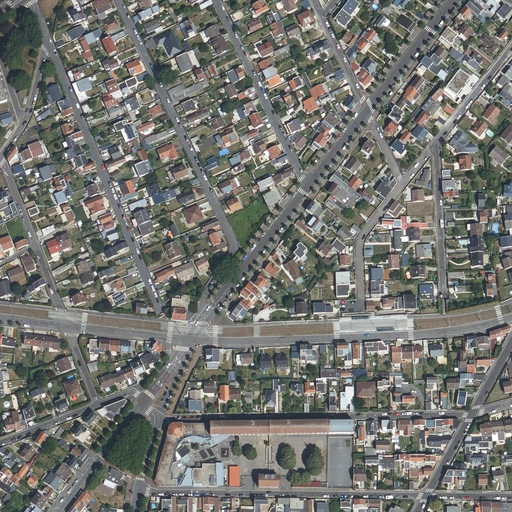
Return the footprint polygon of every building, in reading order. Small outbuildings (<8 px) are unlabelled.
[(98,0),(93,2),(95,6),(99,14),(97,15),(100,20),(109,16),(107,11),(112,8),(108,0),(98,0)] [(149,0),(143,0),(138,2),(143,13),(151,10),(153,8),(149,0)] [(291,0),(285,0),(282,2),(288,14),(296,9),(291,0)] [(311,7),(307,0),(302,3),(305,10),(311,7)] [(350,17),(359,5),(352,0),(349,0),(342,11),(350,17)] [(397,0),(393,5),(397,8),(399,6),(403,0),(397,0)] [(409,1),(407,0),(403,0),(399,6),(403,9),(409,1)] [(482,9),(472,0),(471,0),(465,7),(471,12),(477,17),(479,15),(483,10),(482,9)] [(472,0),(482,9),(483,8),(486,4),(489,0),(472,0)] [(491,0),(489,0),(486,4),(495,13),(500,7),(491,0)] [(262,1),(253,5),(256,10),(255,10),(257,15),(267,11),(262,1)] [(91,4),(80,9),(82,12),(95,6),(93,2),(91,4)] [(385,14),(391,7),(390,6),(388,4),(384,9),(381,11),(385,14)] [(492,16),(495,13),(486,4),(483,8),(492,16)] [(471,12),(465,7),(460,13),(466,18),(471,12)] [(511,9),(500,22),(497,25),(501,29),(504,26),(511,17),(511,9)] [(85,18),(83,15),(78,17),(75,10),(70,13),(75,23),(80,21),(85,18)] [(151,10),(143,13),(138,16),(141,20),(153,14),(151,10)] [(344,28),(352,19),(350,17),(342,11),(335,19),(337,21),(336,22),(344,28)] [(179,23),(176,17),(174,13),(174,12),(171,13),(176,24),(179,23)] [(309,12),(297,18),(302,28),(314,22),(309,12)] [(416,16),(422,21),(425,17),(419,13),(416,16)] [(485,20),(479,15),(477,17),(485,25),(488,22),(487,22),(485,20)] [(270,16),(265,18),(269,26),(274,24),(270,16)] [(375,20),(376,19),(372,16),(363,27),(366,29),(369,26),(370,26),(371,24),(375,20)] [(397,23),(409,33),(412,31),(415,26),(411,23),(409,21),(402,16),(397,23)] [(378,22),(374,27),(379,30),(386,21),(381,18),(378,22)] [(115,19),(103,24),(107,32),(118,27),(115,19)] [(190,27),(193,25),(190,20),(183,24),(185,29),(190,26),(190,27)] [(159,27),(155,21),(144,26),(147,33),(154,29),(159,27)] [(259,21),(249,26),(252,33),(262,28),(259,21)] [(277,24),(270,27),(277,41),(279,40),(278,37),(282,35),(277,24)] [(296,25),(285,30),(289,39),(296,35),(297,37),(300,35),(296,25)] [(474,32),(465,25),(459,32),(467,39),(474,32)] [(68,33),(72,42),(86,35),(81,26),(68,33)] [(188,36),(189,38),(194,36),(190,27),(190,26),(185,29),(188,36)] [(215,26),(207,30),(212,40),(220,36),(215,26)] [(485,27),(482,30),(485,32),(490,36),(492,33),(485,27)] [(376,34),(368,28),(367,30),(370,33),(368,35),(365,32),(361,37),(368,42),(369,43),(372,40),(376,34)] [(457,36),(448,28),(441,37),(452,45),(453,43),(455,41),(454,40),(455,38),(457,36)] [(127,36),(125,31),(110,38),(112,43),(127,36)] [(508,34),(507,33),(504,31),(500,36),(498,35),(496,37),(502,42),(504,39),(506,37),(508,34)] [(181,52),(171,32),(154,40),(157,46),(163,44),(167,52),(169,51),(171,57),(181,52)] [(354,38),(351,35),(348,33),(342,41),(347,44),(346,45),(349,47),(350,48),(357,40),(354,38)] [(87,44),(95,40),(92,34),(89,35),(88,35),(88,36),(84,38),(87,44)] [(376,44),(381,38),(376,34),(372,40),(376,44)] [(196,40),(189,43),(190,45),(193,51),(208,43),(208,42),(205,36),(196,40)] [(229,51),(222,36),(211,42),(218,56),(229,51)] [(486,36),(480,43),(490,51),(489,53),(493,57),(500,48),(486,36)] [(368,42),(361,37),(353,47),(357,50),(360,52),(368,42)] [(84,38),(79,40),(85,53),(82,54),(84,60),(92,56),(87,44),(84,38)] [(112,43),(110,38),(109,38),(102,42),(108,56),(116,52),(112,43)] [(327,40),(311,49),(312,52),(310,53),(313,57),(317,55),(331,48),(327,40)] [(477,46),(471,41),(468,44),(470,46),(474,49),(477,46)] [(258,49),(263,58),(273,53),(274,53),(269,43),(258,49)] [(393,43),(391,46),(398,51),(400,49),(393,43)] [(193,51),(190,45),(184,47),(187,53),(193,51)] [(274,53),(273,53),(275,57),(289,50),(288,46),(284,48),(274,53)] [(352,49),(346,56),(348,61),(357,50),(353,47),(352,49)] [(442,62),(449,54),(440,48),(434,55),(441,61),(442,62)] [(449,54),(454,58),(458,52),(453,48),(449,54)] [(360,52),(357,50),(348,61),(350,65),(353,62),(360,52)] [(391,61),(394,57),(384,50),(382,53),(391,61)] [(454,58),(459,62),(461,59),(463,56),(458,52),(454,58)] [(179,57),(177,58),(179,63),(189,59),(186,54),(179,57)] [(471,59),(467,56),(464,54),(463,56),(461,59),(475,71),(479,66),(471,59)] [(474,54),(471,59),(479,66),(483,61),(474,54)] [(441,61),(434,55),(429,61),(437,67),(441,61)] [(444,81),(448,75),(446,74),(444,73),(437,67),(429,61),(425,57),(421,63),(444,81)] [(183,68),(189,65),(191,65),(189,59),(179,63),(181,68),(183,68)] [(113,67),(114,70),(120,68),(116,60),(111,62),(113,67)] [(370,76),(377,66),(369,60),(362,69),(370,76)] [(143,72),(137,61),(132,63),(137,73),(137,74),(143,72)] [(263,72),(270,69),(267,61),(259,65),(263,72)] [(350,65),(354,73),(360,67),(353,62),(350,65)] [(137,73),(132,63),(129,65),(127,65),(132,75),(137,73)] [(209,71),(213,80),(217,78),(211,64),(206,66),(209,71)] [(327,64),(322,66),(325,71),(328,77),(332,75),(327,64)] [(206,66),(201,68),(202,70),(204,75),(207,81),(208,82),(210,81),(205,73),(209,71),(206,66)] [(473,74),(463,66),(459,72),(442,93),(452,101),(473,74)] [(273,67),(270,69),(263,72),(267,81),(268,81),(277,77),(273,67)] [(74,70),(72,71),(67,73),(70,79),(74,77),(76,81),(81,79),(79,72),(77,69),(74,70)] [(239,81),(245,78),(240,69),(235,72),(239,81)] [(112,71),(111,71),(115,80),(117,85),(119,84),(120,84),(114,70),(112,71)] [(204,80),(202,76),(199,71),(195,72),(195,74),(197,78),(199,82),(204,80)] [(235,72),(228,75),(233,84),(239,81),(235,72)] [(365,87),(372,79),(363,72),(357,78),(360,83),(365,87)] [(343,74),(333,79),(335,83),(345,78),(343,74)] [(281,83),(278,76),(277,77),(268,81),(271,87),(281,83)] [(303,86),(299,77),(293,80),(293,81),(295,81),(297,85),(295,85),(297,89),(303,86)] [(425,82),(418,77),(410,87),(412,88),(417,92),(425,82)] [(503,77),(498,84),(499,84),(504,89),(508,83),(509,82),(503,77)] [(85,92),(92,89),(88,78),(77,83),(72,85),(75,91),(77,96),(81,94),(85,92)] [(293,91),(297,89),(295,85),(293,81),(289,83),(290,86),(291,88),(293,91)] [(110,82),(106,84),(107,87),(108,88),(109,93),(114,91),(112,86),(110,82)] [(176,101),(204,88),(202,83),(186,90),(182,92),(179,93),(176,94),(174,95),(173,96),(176,101)] [(511,95),(511,89),(511,88),(511,87),(511,85),(508,83),(504,89),(499,84),(497,86),(503,91),(511,97),(511,95)] [(54,103),(64,98),(57,84),(48,88),(54,103)] [(120,86),(121,89),(124,94),(124,95),(129,93),(125,84),(120,86)] [(233,84),(224,88),(230,99),(238,95),(233,84)] [(320,96),(319,97),(320,99),(327,96),(325,93),(321,85),(316,87),(320,96)] [(320,96),(316,87),(310,91),(312,95),(313,95),(314,99),(319,97),(320,96)] [(256,93),(253,88),(240,94),(241,96),(242,100),(256,93)] [(334,97),(345,91),(343,88),(332,94),(334,97)] [(417,92),(412,88),(408,93),(404,98),(408,101),(410,102),(412,99),(417,93),(417,92)] [(438,90),(431,99),(435,102),(442,94),(438,90)] [(110,95),(108,96),(108,98),(112,96),(114,100),(122,97),(121,95),(120,91),(117,92),(115,93),(110,95)] [(511,98),(511,97),(503,91),(499,95),(511,105),(511,98)] [(87,98),(85,92),(81,94),(77,96),(79,102),(87,98)] [(137,93),(135,94),(141,108),(145,106),(144,105),(142,106),(137,93)] [(141,108),(135,94),(123,99),(124,102),(124,103),(129,113),(141,108)] [(320,99),(319,100),(321,104),(321,105),(331,100),(329,95),(327,96),(320,99)] [(112,107),(116,105),(114,101),(114,100),(112,96),(108,98),(103,100),(107,109),(112,107)] [(278,97),(271,100),(272,104),(277,102),(283,99),(281,96),(278,97)] [(289,96),(283,99),(285,103),(286,103),(287,104),(289,108),(293,106),(292,103),(291,101),(289,96)] [(351,112),(358,104),(351,98),(348,101),(346,99),(344,102),(346,104),(344,107),(351,112)] [(408,101),(404,98),(399,104),(403,107),(408,101)] [(72,108),(68,99),(63,101),(65,106),(61,108),(63,112),(72,108)] [(312,99),(303,103),(309,113),(317,109),(312,99)] [(441,108),(429,99),(428,101),(422,109),(433,118),(441,108)] [(192,101),(192,100),(181,105),(184,110),(186,114),(192,111),(192,113),(197,111),(196,109),(194,106),(192,101)] [(252,102),(244,107),(246,111),(243,112),(246,117),(248,116),(249,117),(249,118),(257,114),(252,102)] [(116,105),(112,107),(113,109),(114,109),(113,110),(114,110),(120,108),(120,109),(123,108),(126,115),(129,114),(129,113),(124,103),(116,106),(116,105)] [(89,104),(81,107),(84,115),(93,111),(89,104)] [(491,124),(500,112),(492,105),(482,117),(491,124)] [(159,110),(160,110),(159,106),(152,109),(153,113),(151,114),(153,117),(161,114),(159,110)] [(447,106),(443,110),(451,116),(454,112),(447,106)] [(113,109),(112,107),(107,109),(107,110),(111,118),(122,113),(120,109),(120,108),(114,110),(113,110),(113,109)] [(396,108),(395,107),(391,111),(392,112),(388,117),(397,124),(402,119),(400,118),(404,114),(400,111),(396,108)] [(51,112),(48,108),(43,112),(39,115),(42,119),(51,112)] [(73,113),(72,108),(63,112),(61,113),(64,117),(64,118),(73,113)] [(414,118),(420,111),(417,108),(409,118),(412,120),(414,118)] [(129,114),(133,122),(137,121),(133,112),(129,114)] [(204,112),(188,120),(190,124),(203,118),(202,116),(205,114),(204,112)] [(424,112),(417,121),(415,123),(419,126),(420,127),(425,120),(426,119),(427,120),(430,117),(424,112)] [(10,114),(0,117),(0,119),(2,126),(13,123),(10,114)] [(263,126),(257,114),(249,118),(255,130),(263,126)] [(324,121),(333,128),(338,121),(329,114),(326,117),(324,121)] [(38,123),(44,121),(42,119),(39,115),(35,117),(38,123)] [(440,117),(437,121),(443,126),(446,122),(440,117)] [(215,120),(210,122),(211,124),(212,123),(216,130),(223,127),(220,120),(216,121),(215,120)] [(479,137),(488,126),(479,120),(476,123),(477,123),(471,131),(479,137)] [(443,126),(437,121),(434,125),(440,130),(443,126)] [(154,127),(152,122),(136,128),(137,129),(138,133),(140,133),(154,127)] [(130,128),(134,126),(132,123),(124,126),(122,123),(114,126),(117,133),(121,131),(125,130),(130,128)] [(296,132),(294,127),(292,123),(292,124),(287,126),(291,135),(296,132)] [(387,127),(384,132),(391,137),(397,130),(399,127),(393,123),(388,128),(387,127)] [(70,129),(68,124),(61,127),(65,137),(70,134),(71,134),(70,129)] [(322,132),(320,135),(321,136),(325,138),(328,133),(331,130),(323,124),(319,130),(322,132)] [(235,129),(233,125),(219,132),(220,136),(232,130),(235,129)] [(511,126),(509,125),(499,137),(510,146),(511,144),(511,126)] [(419,126),(411,136),(418,141),(419,142),(424,136),(425,138),(429,133),(420,127),(419,126)] [(130,128),(125,130),(126,132),(130,141),(132,140),(135,139),(131,130),(130,128)] [(130,141),(126,132),(125,130),(121,131),(126,143),(129,142),(130,141)] [(237,141),(232,130),(220,136),(223,142),(227,140),(230,139),(232,143),(237,141)] [(253,137),(256,144),(261,141),(262,141),(257,130),(247,134),(250,139),(253,137)] [(411,136),(404,130),(402,134),(401,135),(403,136),(400,140),(404,144),(405,144),(407,141),(408,140),(414,145),(418,141),(411,136)] [(169,135),(167,131),(155,136),(154,136),(156,140),(169,135)] [(473,147),(473,144),(469,145),(468,143),(464,140),(466,137),(459,131),(449,144),(456,150),(456,154),(469,153),(477,153),(476,147),(473,147)] [(83,137),(81,132),(76,134),(71,136),(73,141),(83,137)] [(321,136),(320,135),(317,132),(312,139),(315,141),(314,143),(315,143),(321,136)] [(299,133),(288,138),(291,144),(294,143),(301,149),(305,145),(304,144),(307,141),(301,135),(300,136),(299,133)] [(247,134),(240,138),(242,143),(250,139),(247,134)] [(155,135),(140,141),(142,146),(148,144),(156,140),(154,136),(155,136),(155,135)] [(66,139),(65,139),(70,150),(72,149),(76,147),(75,144),(73,141),(71,136),(66,139)] [(322,149),(328,141),(325,138),(321,136),(315,143),(321,148),(322,149)] [(193,145),(200,142),(198,137),(191,141),(193,145)] [(135,139),(132,140),(133,143),(136,151),(140,149),(138,143),(136,139),(135,139)] [(396,142),(391,148),(401,156),(405,151),(402,148),(404,146),(403,145),(399,142),(398,141),(397,140),(396,142)] [(256,144),(251,146),(256,155),(266,150),(261,141),(256,144)] [(315,141),(312,145),(318,150),(319,148),(320,149),(321,148),(315,143),(314,143),(315,141)] [(368,141),(362,150),(369,155),(375,146),(368,141)] [(40,153),(36,143),(28,146),(29,150),(33,158),(38,156),(37,154),(40,153)] [(148,144),(142,146),(144,150),(145,153),(148,151),(150,150),(148,144)] [(17,151),(15,145),(8,154),(8,159),(9,163),(14,157),(17,152),(17,151)] [(102,153),(113,148),(112,145),(100,149),(102,153)] [(172,145),(157,152),(161,160),(167,157),(169,161),(177,158),(172,145)] [(276,146),(267,151),(272,161),(276,159),(281,156),(276,146)] [(495,147),(488,156),(500,165),(507,156),(495,147)] [(25,162),(33,159),(33,158),(29,150),(29,151),(27,151),(22,153),(22,154),(25,162)] [(145,153),(144,150),(137,153),(141,163),(143,163),(148,161),(147,157),(145,153)] [(247,154),(246,152),(243,154),(238,156),(241,162),(249,158),(247,154)] [(288,159),(285,154),(281,156),(276,159),(278,163),(278,164),(282,162),(284,161),(288,159)] [(88,165),(84,155),(74,159),(78,169),(84,167),(88,165)] [(470,171),(469,157),(458,158),(459,165),(460,165),(460,171),(470,171)] [(124,163),(122,158),(113,162),(115,167),(124,163)] [(361,165),(354,160),(347,169),(354,175),(361,165)] [(146,170),(151,168),(148,161),(143,163),(146,170)] [(115,167),(113,162),(105,165),(107,170),(115,167)] [(96,168),(94,163),(88,165),(84,167),(86,171),(91,169),(91,170),(96,168)] [(146,170),(143,163),(141,163),(134,166),(139,178),(148,174),(146,170)] [(216,163),(204,168),(206,172),(217,167),(216,163)] [(16,176),(21,174),(23,173),(22,168),(21,165),(13,168),(16,176)] [(236,174),(245,170),(242,165),(234,169),(236,174)] [(183,167),(171,172),(176,182),(188,176),(183,167)] [(47,177),(43,179),(44,182),(53,179),(48,168),(44,170),(47,177)] [(294,173),(292,168),(284,171),(285,174),(284,174),(284,173),(280,175),(281,175),(281,176),(283,180),(287,178),(291,176),(291,175),(294,173)] [(418,182),(416,186),(423,188),(426,188),(427,185),(430,173),(425,172),(422,183),(418,182)] [(275,185),(282,181),(279,176),(278,175),(271,179),(274,183),(275,185)] [(338,178),(334,175),(329,181),(334,185),(340,190),(343,193),(348,187),(348,186),(338,178)] [(67,187),(62,176),(59,177),(54,179),(57,186),(59,191),(63,189),(65,188),(67,187)] [(340,176),(338,178),(348,186),(350,184),(340,176)] [(271,178),(257,185),(259,189),(260,190),(266,187),(274,183),(271,179),(271,178)] [(350,184),(348,186),(348,187),(355,192),(362,183),(356,178),(351,184),(350,184)] [(397,184),(395,179),(391,183),(389,186),(393,189),(397,184)] [(231,185),(229,181),(219,186),(223,195),(234,190),(231,185)] [(131,184),(130,182),(121,186),(125,197),(135,193),(131,184)] [(385,199),(392,191),(382,183),(376,192),(380,195),(385,199)] [(450,183),(443,183),(443,194),(454,193),(456,193),(455,183),(450,183)] [(161,193),(161,192),(161,191),(158,184),(149,187),(150,190),(155,188),(158,194),(161,193)] [(100,194),(96,185),(86,189),(90,198),(100,194)] [(340,190),(334,185),(328,193),(331,195),(334,198),(340,190)] [(369,186),(367,185),(359,195),(361,196),(365,191),(369,186)] [(149,187),(146,189),(150,198),(157,195),(158,194),(155,188),(150,190),(149,187)] [(278,203),(273,193),(270,194),(266,187),(260,190),(268,208),(278,203)] [(351,198),(355,192),(348,187),(343,193),(345,194),(351,198)] [(243,192),(241,188),(233,193),(234,197),(243,192)] [(31,192),(30,189),(21,193),(23,197),(32,194),(31,192)] [(177,197),(174,190),(170,191),(169,189),(161,192),(161,193),(162,194),(165,202),(177,197)] [(345,194),(343,193),(340,190),(334,198),(336,199),(345,206),(349,200),(343,196),(345,194)] [(181,204),(195,198),(192,191),(181,195),(178,197),(181,204)] [(365,191),(361,196),(361,197),(373,205),(374,203),(373,202),(375,199),(365,191)] [(9,197),(7,193),(6,192),(0,195),(0,202),(6,199),(9,197)] [(59,205),(67,202),(68,201),(66,197),(64,192),(55,195),(59,205)] [(355,192),(351,198),(357,203),(361,197),(361,196),(359,195),(358,194),(356,193),(355,192)] [(412,192),(413,204),(423,203),(423,192),(412,192)] [(160,204),(165,202),(162,194),(161,193),(158,194),(157,195),(159,200),(160,204)] [(107,195),(95,200),(98,206),(109,201),(107,195)] [(478,195),(479,211),(484,211),(487,211),(486,195),(478,195)] [(8,207),(10,206),(6,199),(0,202),(0,210),(1,212),(4,210),(8,207)] [(91,200),(86,202),(87,204),(90,204),(92,203),(94,208),(98,206),(95,200),(95,199),(91,200)] [(236,199),(227,204),(232,212),(240,208),(236,199)] [(335,205),(337,203),(338,202),(335,200),(333,202),(328,199),(325,204),(332,209),(335,205)] [(346,207),(345,206),(336,199),(335,200),(338,202),(337,203),(344,209),(346,207)] [(349,200),(345,206),(346,207),(347,207),(349,209),(351,211),(355,205),(349,200)] [(141,201),(129,206),(130,210),(142,205),(141,201)] [(318,207),(312,202),(306,211),(312,215),(314,213),(317,208),(318,207)] [(14,203),(10,206),(8,207),(12,216),(13,219),(19,215),(18,213),(14,203)] [(396,204),(395,203),(388,211),(391,213),(392,214),(396,209),(398,206),(396,204)] [(68,206),(66,206),(63,208),(65,214),(67,213),(70,221),(74,219),(70,212),(69,209),(68,206)] [(198,206),(184,212),(189,225),(203,219),(198,206)] [(35,207),(28,210),(30,217),(31,217),(37,214),(38,214),(35,207)] [(318,220),(324,211),(318,207),(317,208),(319,210),(316,214),(314,213),(312,215),(313,216),(315,217),(318,220)] [(399,213),(399,211),(396,209),(392,214),(391,213),(390,214),(395,218),(399,213)] [(147,214),(145,210),(134,215),(138,227),(150,222),(147,214)] [(20,219),(19,215),(13,219),(9,221),(11,225),(20,219)] [(110,216),(110,215),(99,219),(102,225),(112,221),(110,216)] [(316,234),(324,224),(318,220),(315,217),(309,224),(308,223),(305,226),(307,228),(316,234)] [(220,225),(217,220),(202,227),(204,232),(220,225)] [(112,221),(102,225),(104,230),(105,232),(107,230),(114,228),(115,227),(114,225),(112,221)] [(305,226),(298,221),(295,224),(304,232),(307,228),(305,226)] [(155,233),(150,222),(138,227),(143,238),(149,236),(155,233)] [(173,235),(178,233),(175,225),(170,227),(173,235)] [(482,239),(481,225),(470,225),(470,231),(471,239),(482,239)] [(56,230),(54,226),(42,230),(45,236),(56,230)] [(105,232),(104,232),(102,232),(105,238),(106,243),(118,238),(115,230),(108,232),(107,230),(105,232)] [(344,239),(349,233),(345,230),(340,236),(344,239)] [(407,230),(408,243),(420,242),(419,230),(408,230),(407,230)] [(395,249),(396,249),(396,252),(400,251),(400,242),(401,242),(401,232),(390,233),(391,237),(394,237),(395,243),(394,243),(394,245),(395,245),(395,249)] [(221,244),(217,233),(209,236),(211,242),(213,247),(215,247),(221,244)] [(73,248),(67,234),(56,238),(57,241),(62,252),(73,248)] [(151,241),(149,236),(143,238),(142,238),(144,244),(151,241)] [(511,247),(511,236),(500,239),(502,249),(511,247)] [(10,237),(0,240),(0,245),(2,250),(2,251),(14,247),(13,246),(10,237)] [(340,253),(346,247),(337,239),(331,246),(333,248),(334,249),(340,253)] [(483,239),(482,239),(471,239),(471,249),(470,249),(470,250),(470,254),(472,254),(483,253),(483,239)] [(28,246),(26,241),(16,245),(18,250),(28,246)] [(59,253),(62,252),(57,241),(47,245),(51,256),(59,253)] [(331,246),(325,242),(318,251),(326,257),(330,252),(333,248),(331,246)] [(129,248),(127,243),(121,245),(115,248),(117,253),(129,248)] [(175,243),(165,247),(166,251),(165,252),(167,257),(168,256),(170,260),(180,256),(175,243)] [(221,244),(215,247),(217,251),(227,247),(225,243),(221,244)] [(296,257),(299,259),(300,260),(305,255),(304,254),(307,251),(300,244),(299,244),(297,247),(297,248),(298,249),(293,254),(296,257)] [(417,246),(417,258),(431,257),(430,245),(417,246)] [(348,257),(348,247),(346,247),(340,253),(338,255),(340,257),(340,265),(341,267),(350,266),(350,261),(348,261),(348,257)] [(511,252),(500,256),(501,261),(504,271),(511,268),(511,252)] [(472,254),(472,259),(473,259),(473,268),(483,268),(483,253),(472,254)] [(398,256),(389,257),(389,270),(398,270),(398,256)] [(29,257),(21,260),(26,273),(34,270),(29,257)] [(195,264),(199,272),(209,267),(205,258),(195,264)] [(321,260),(327,266),(331,262),(329,260),(328,260),(327,259),(324,258),(321,260)] [(59,270),(67,265),(65,261),(57,266),(59,270)] [(80,276),(89,272),(85,262),(76,266),(80,275),(80,276)] [(293,278),(300,274),(295,264),(294,262),(287,265),(290,271),(293,278)] [(178,280),(194,273),(190,263),(174,270),(175,274),(177,277),(178,280)] [(270,264),(265,271),(274,278),(279,271),(275,268),(276,267),(272,264),(271,265),(270,264)] [(425,278),(424,267),(412,267),(412,279),(425,278)] [(26,279),(22,268),(8,274),(12,284),(26,279)] [(174,270),(173,268),(155,275),(157,280),(155,281),(156,284),(158,283),(163,281),(168,279),(167,277),(171,276),(175,274),(174,270)] [(109,276),(107,271),(98,274),(100,279),(109,276)] [(383,282),(383,271),(371,271),(372,282),(375,282),(379,282),(382,282),(383,282)] [(93,281),(89,272),(80,276),(84,285),(93,281)] [(494,272),(487,272),(488,285),(490,285),(495,285),(496,285),(494,276),(494,275),(494,272)] [(350,285),(349,273),(336,274),(336,286),(348,285),(349,285),(350,285)] [(265,287),(266,286),(269,282),(261,275),(254,285),(264,292),(267,289),(266,288),(265,287)] [(45,285),(43,279),(33,284),(31,286),(27,288),(28,290),(30,293),(45,285)] [(10,293),(12,293),(8,281),(0,284),(0,296),(0,297),(10,293)] [(118,293),(125,290),(123,285),(122,286),(120,282),(113,285),(114,289),(116,288),(118,293)] [(379,282),(375,282),(375,290),(371,291),(371,296),(378,296),(380,296),(379,289),(379,282)] [(256,288),(249,283),(245,290),(248,292),(251,288),(255,290),(256,288)] [(348,285),(336,286),(336,298),(349,297),(348,292),(348,285)] [(487,297),(497,296),(496,285),(495,285),(490,285),(488,285),(487,285),(487,297)] [(419,287),(420,295),(433,294),(433,286),(424,287),(419,287)] [(251,288),(248,292),(255,297),(256,298),(258,295),(260,296),(261,296),(262,294),(260,293),(259,293),(255,290),(251,288)] [(248,292),(245,290),(240,296),(244,299),(246,301),(248,299),(252,301),(255,297),(248,292)] [(118,306),(126,303),(124,300),(124,299),(125,298),(122,293),(114,297),(116,300),(117,302),(116,303),(118,306)] [(86,303),(83,295),(73,299),(76,307),(86,303)] [(180,301),(172,300),(171,310),(173,311),(188,312),(189,297),(181,296),(180,301)] [(416,297),(403,297),(403,298),(404,311),(410,310),(409,308),(416,308),(416,297)] [(395,311),(398,311),(397,299),(387,299),(387,300),(386,301),(383,301),(383,306),(388,305),(388,304),(390,304),(395,304),(395,311)] [(246,310),(248,312),(252,305),(250,303),(247,301),(246,302),(245,301),(244,303),(242,301),(239,305),(246,310)] [(297,304),(297,315),(307,315),(306,304),(297,304)] [(326,308),(325,304),(314,305),(314,315),(326,314),(326,308)] [(146,315),(147,306),(137,305),(136,314),(146,315)] [(246,310),(239,305),(232,314),(237,318),(239,314),(242,316),(246,310)] [(189,322),(195,315),(195,313),(188,312),(173,311),(172,321),(189,322)] [(500,338),(503,337),(503,336),(507,334),(510,333),(511,330),(509,328),(490,334),(490,335),(490,339),(490,346),(490,348),(490,349),(494,349),(494,342),(501,340),(500,338)] [(32,346),(33,337),(24,336),(23,346),(32,346)] [(46,338),(33,337),(32,346),(45,348),(46,338)] [(54,339),(46,338),(45,348),(53,349),(54,342),(54,339)] [(14,348),(15,341),(6,340),(6,339),(5,347),(14,348)] [(98,350),(99,341),(89,340),(88,352),(92,352),(92,349),(98,350)] [(109,342),(99,341),(98,350),(105,350),(109,350),(109,342)] [(119,342),(109,342),(109,350),(109,351),(118,352),(119,342)] [(119,342),(118,352),(129,352),(129,343),(119,342)] [(150,349),(151,350),(152,349),(154,352),(156,351),(158,353),(162,350),(157,343),(153,347),(152,347),(150,349)] [(378,353),(377,343),(372,343),(372,347),(368,348),(366,348),(366,349),(367,353),(371,353),(374,353),(378,353)] [(382,346),(382,343),(377,343),(378,353),(388,352),(388,347),(383,347),(382,346)] [(431,358),(437,357),(442,357),(442,347),(430,348),(431,358)] [(412,359),(412,348),(401,349),(401,358),(401,359),(412,359)] [(421,358),(421,352),(421,348),(412,348),(412,359),(420,358),(421,358)] [(151,350),(148,352),(149,353),(151,354),(158,361),(161,356),(158,353),(156,351),(154,352),(152,349),(151,350)] [(397,358),(401,358),(401,349),(395,349),(392,349),(392,359),(393,359),(393,362),(397,362),(397,358)] [(219,350),(206,351),(206,364),(207,364),(218,363),(219,363),(219,352),(219,350)] [(316,353),(311,353),(312,356),(306,356),(306,361),(316,361),(316,353)] [(158,361),(151,354),(144,357),(145,359),(140,361),(140,362),(144,371),(149,369),(148,365),(158,361)] [(240,356),(240,359),(240,365),(252,364),(252,355),(240,355),(240,356)] [(287,368),(286,357),(281,357),(280,357),(280,356),(275,356),(276,368),(287,368)] [(271,369),(270,358),(265,358),(263,358),(263,357),(259,357),(260,369),(271,369)] [(70,368),(66,358),(53,363),(57,373),(70,368)] [(133,365),(129,366),(130,368),(134,376),(144,372),(144,371),(140,362),(133,365)] [(471,371),(475,371),(475,367),(475,366),(469,366),(467,367),(467,375),(472,375),(471,371)] [(125,380),(134,376),(130,368),(121,372),(122,375),(125,380)] [(116,384),(125,380),(122,375),(113,379),(116,384)] [(112,386),(108,376),(99,379),(103,389),(112,386)] [(475,376),(466,376),(461,376),(460,376),(460,381),(467,381),(467,385),(475,385),(475,381),(475,378),(475,376)] [(80,393),(75,380),(63,384),(68,398),(80,393)] [(402,398),(401,385),(401,380),(395,380),(395,386),(394,387),(393,390),(393,401),(395,401),(395,404),(402,404),(402,398)] [(460,381),(446,381),(447,391),(459,391),(460,381)] [(215,392),(215,382),(205,382),(205,383),(206,390),(206,392),(215,392)] [(503,394),(511,392),(511,387),(511,385),(511,383),(502,385),(503,394)] [(309,384),(305,384),(305,394),(314,394),(314,388),(309,389),(309,384)] [(316,385),(316,394),(320,393),(320,395),(325,395),(325,385),(316,385)] [(374,385),(358,385),(358,396),(370,396),(370,397),(375,397),(374,385)] [(302,386),(291,386),(292,391),(296,391),(296,393),(297,393),(297,395),(303,395),(302,386)] [(229,391),(229,387),(220,387),(220,400),(225,400),(225,401),(229,401),(229,400),(229,391)] [(350,407),(353,407),(353,405),(353,387),(345,387),(346,398),(348,398),(348,405),(350,405),(350,407)] [(44,394),(42,389),(30,394),(32,399),(44,394)] [(201,402),(201,398),(201,391),(190,392),(190,402),(201,402)] [(229,391),(229,400),(241,400),(241,396),(240,394),(240,391),(229,391)] [(276,406),(275,392),(274,392),(266,392),(266,398),(266,402),(266,406),(276,406)] [(467,394),(459,393),(457,406),(463,406),(463,404),(466,404),(467,394)] [(63,402),(54,405),(55,408),(56,407),(57,410),(67,406),(65,401),(63,402)] [(122,402),(112,406),(120,412),(125,405),(122,402)] [(189,412),(201,411),(201,402),(190,402),(189,402),(189,412)] [(26,407),(21,409),(23,414),(25,421),(35,417),(30,406),(26,407)] [(26,425),(25,421),(23,414),(17,416),(19,427),(26,425)] [(98,418),(93,414),(88,420),(86,421),(84,423),(89,428),(98,418)] [(15,429),(13,419),(6,420),(6,423),(5,423),(6,431),(15,429)] [(413,431),(413,421),(404,422),(398,422),(398,425),(398,431),(405,431),(405,436),(411,436),(410,431),(413,431)] [(354,435),(354,422),(329,423),(329,435),(354,435)] [(376,436),(376,422),(369,422),(368,422),(368,436),(376,436)] [(311,435),(311,423),(269,424),(269,436),(311,435)] [(329,435),(329,423),(311,423),(311,435),(329,435)] [(492,435),(505,433),(504,423),(490,424),(492,435)] [(158,487),(177,487),(177,480),(172,480),(172,475),(170,472),(179,439),(182,437),(181,424),(181,431),(173,432),(171,439),(166,437),(164,448),(158,468),(158,469),(154,483),(158,487)] [(171,425),(168,427),(165,437),(166,437),(171,439),(173,432),(181,431),(181,424),(171,425)] [(182,437),(210,436),(210,424),(181,424),(182,437)] [(227,424),(210,424),(210,436),(210,437),(227,436),(227,424)] [(269,424),(227,424),(227,436),(240,436),(269,436),(269,424)] [(81,425),(81,426),(80,427),(74,434),(78,438),(81,435),(82,433),(83,434),(87,430),(81,425)] [(490,443),(493,443),(492,436),(487,437),(485,426),(481,426),(483,437),(485,437),(485,439),(485,443),(490,443)] [(47,436),(42,433),(35,443),(39,446),(43,441),(47,436)] [(177,480),(177,487),(187,469),(187,468),(185,467),(185,468),(184,469),(183,469),(182,470),(180,469),(179,468),(178,467),(178,466),(178,465),(178,464),(179,463),(180,462),(181,462),(180,461),(182,459),(179,455),(180,452),(181,450),(183,448),(183,447),(182,446),(182,444),(183,443),(183,442),(184,441),(186,441),(187,441),(188,441),(188,442),(189,442),(190,442),(191,442),(192,442),(193,441),(194,441),(196,441),(197,442),(198,442),(200,442),(200,443),(201,444),(202,444),(203,445),(204,444),(204,443),(205,443),(206,442),(207,442),(208,442),(208,443),(209,443),(210,443),(210,444),(211,445),(211,446),(211,447),(227,437),(227,436),(210,437),(210,436),(182,437),(179,439),(170,472),(172,475),(172,480),(177,480)] [(449,445),(452,438),(444,438),(434,438),(430,438),(429,447),(441,447),(441,445),(449,445)] [(22,441),(28,445),(31,447),(33,444),(26,439),(22,441)] [(389,443),(376,443),(376,451),(389,451),(389,443)] [(28,462),(36,451),(35,451),(35,450),(31,447),(28,445),(20,456),(28,462)] [(73,451),(71,454),(75,458),(76,458),(81,452),(75,448),(73,451)] [(182,459),(187,456),(191,453),(188,448),(187,449),(186,449),(185,449),(184,448),(183,448),(181,450),(180,452),(179,455),(182,459)] [(76,458),(81,462),(88,453),(83,449),(82,450),(81,452),(76,458)] [(14,456),(7,450),(4,454),(11,460),(14,456)] [(511,455),(502,456),(503,464),(506,464),(511,464),(511,463),(511,455)] [(398,456),(395,456),(395,460),(395,461),(400,461),(404,462),(404,465),(404,470),(410,470),(410,463),(410,456),(401,456),(398,456)] [(488,473),(488,456),(479,456),(479,457),(468,457),(468,464),(471,464),(474,464),(475,464),(482,464),(485,464),(485,473),(488,473)] [(78,466),(81,462),(76,458),(75,458),(71,464),(68,467),(73,470),(76,466),(77,465),(78,466)] [(395,461),(395,460),(382,460),(382,470),(387,470),(394,470),(395,467),(395,461)] [(193,486),(193,487),(217,487),(222,487),(222,477),(226,477),(226,470),(222,470),(222,464),(216,464),(216,465),(202,465),(202,470),(193,470),(193,471),(193,486)] [(67,469),(62,465),(56,473),(55,475),(63,482),(64,482),(71,472),(67,469)] [(24,474),(27,471),(28,468),(25,466),(18,476),(22,478),(24,474)] [(239,467),(229,467),(229,487),(239,487),(239,467)] [(8,478),(11,474),(3,468),(3,470),(0,473),(8,478)] [(130,478),(112,469),(109,474),(107,473),(104,479),(106,480),(104,485),(115,489),(117,485),(121,487),(123,482),(121,480),(129,484),(130,478)] [(187,469),(177,487),(193,486),(193,471),(191,471),(190,470),(187,469)] [(365,470),(353,470),(353,482),(359,482),(366,482),(365,470)] [(429,473),(429,470),(425,470),(419,470),(419,474),(419,476),(419,479),(420,479),(422,479),(423,479),(424,479),(424,475),(429,475),(429,473)] [(502,482),(505,482),(503,472),(493,473),(494,481),(496,483),(500,482),(500,483),(502,482)] [(55,475),(52,473),(44,483),(55,492),(59,487),(58,487),(59,485),(60,485),(63,482),(55,475)] [(21,482),(12,476),(10,479),(9,480),(17,487),(21,482)] [(488,485),(488,477),(479,476),(478,485),(483,485),(488,485)] [(34,477),(31,481),(29,484),(33,487),(38,480),(36,478),(34,477)] [(259,477),(259,488),(279,488),(279,477),(274,477),(274,478),(271,478),(271,477),(267,477),(267,478),(264,478),(264,477),(259,477)] [(9,493),(12,490),(0,481),(0,488),(7,494),(9,495),(9,493)] [(43,492),(47,495),(45,497),(48,500),(51,497),(52,498),(53,496),(52,495),(54,492),(48,487),(47,489),(45,489),(43,492)] [(93,499),(84,492),(79,500),(82,502),(87,506),(89,503),(93,499)] [(6,504),(12,495),(9,493),(9,495),(7,494),(3,501),(4,502),(6,504)] [(47,502),(38,494),(30,504),(35,508),(40,511),(47,502)] [(290,499),(290,505),(290,511),(302,511),(303,506),(303,499),(297,499),(290,499)] [(347,500),(340,500),(340,508),(343,508),(346,508),(350,509),(350,500),(347,500)] [(353,500),(352,505),(352,510),(360,510),(360,511),(367,511),(367,510),(367,505),(368,502),(368,500),(359,500),(353,500)] [(368,502),(367,511),(379,511),(380,501),(374,500),(368,500),(368,502)] [(81,504),(78,501),(73,507),(78,511),(81,511),(86,507),(81,504)] [(163,503),(162,511),(171,511),(171,502),(163,502),(163,503)] [(303,502),(303,511),(311,511),(311,502),(308,502),(303,502)]
